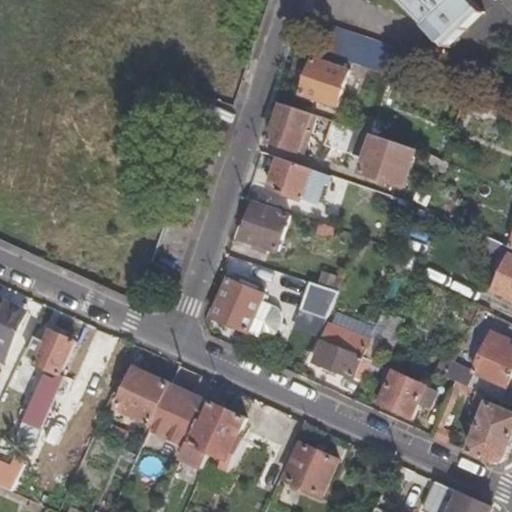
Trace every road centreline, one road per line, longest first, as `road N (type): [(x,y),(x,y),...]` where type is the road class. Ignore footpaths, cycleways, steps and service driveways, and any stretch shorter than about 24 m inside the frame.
road 1 (residential): [(173,335),(511,495)]
road 2 (residential): [(173,335),(296,0)]
road 3 (residential): [(0,260),(173,335)]
